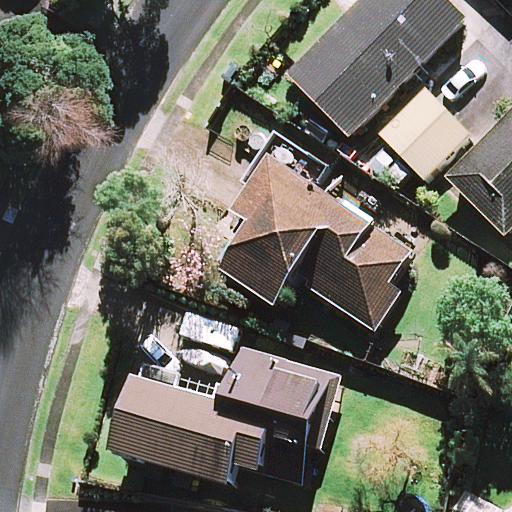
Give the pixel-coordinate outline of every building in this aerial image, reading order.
[(470,28),(441,0),(374,0),(293,86),(355,145),(427,71),(441,85),(467,58),(454,45),(470,28)] [(472,131),(426,87),(381,133),(427,178),(472,131)] [(511,230),(511,114),(450,178),(508,235),(511,230)] [(419,247),(278,156),(237,221),(248,228),(223,266),(279,302),(296,276),(378,329),(403,290),(395,285),(419,247)] [(340,377),(251,350),(237,396),(159,372),(136,448),(242,480),(248,463),(308,481),(340,377)]
